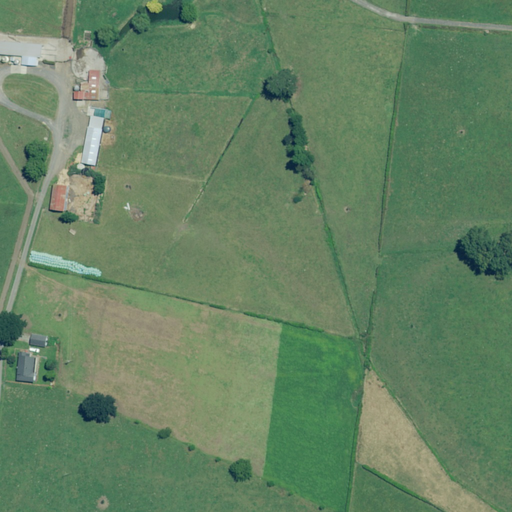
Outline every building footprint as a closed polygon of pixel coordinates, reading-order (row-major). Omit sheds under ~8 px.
[(44,44),(0,42),(0,55),(25,57),(24,65),(39,66),(40,57),(43,57),(44,44)] [(103,78),(104,73),(92,72),(91,84),(83,83),(83,92),(77,91),(77,99),(106,101),(107,90),(106,90),(107,79),(103,78)] [(110,110),(93,108),(92,117),(109,119),(110,110)] [(105,130),(90,128),(85,163),(99,166),(105,130)] [(71,187),(57,185),(53,210),(67,212),(71,187)] [(50,337),(34,334),(32,345),(48,348),(50,337)] [(33,353),(22,352),(19,381),(36,383),(39,358),(33,357),(33,353)]
